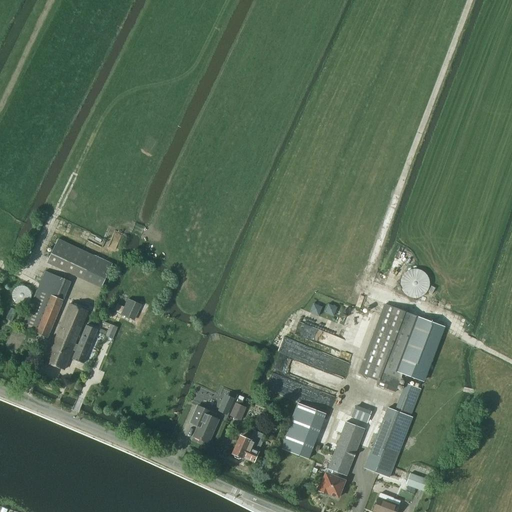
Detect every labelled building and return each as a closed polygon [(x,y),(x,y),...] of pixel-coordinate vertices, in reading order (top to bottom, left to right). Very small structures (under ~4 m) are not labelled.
[(48,261),(103,286),(114,263),(59,237),(48,261)] [(406,295),(407,296),(408,297),(410,298),(412,298),(413,298),(414,298),(415,298),(417,298),(418,298),(419,298),(420,297),(423,296),(424,296),(425,295),(426,294),(427,293),(427,292),(428,291),(429,290),(429,289),(429,287),(430,286),(430,285),(430,284),(430,282),(430,281),(429,280),(429,279),(429,277),(428,276),(427,275),(426,274),(426,273),(425,272),(424,272),(423,271),(421,270),(420,270),(419,269),(418,269),(416,269),(415,269),(414,269),(413,269),(411,269),(410,270),(409,270),(408,271),(407,271),(406,272),(405,273),(404,274),(403,275),(402,276),(402,277),(401,279),(401,280),(400,281),(400,282),(400,284),(400,285),(401,286),(401,288),(401,289),(402,290),(402,291),(403,292),(404,293),(405,294),(406,295)] [(35,333),(47,338),(71,282),(45,271),(22,326),(36,332),(35,333)] [(31,294),(31,293),(30,292),(30,291),(29,290),(28,288),(27,287),(26,287),(25,287),(25,286),(23,286),(21,285),(20,286),(18,286),(17,286),(15,287),(14,288),(13,289),(13,290),(12,290),(12,291),(12,292),(12,293),(11,294),(11,295),(11,296),(11,297),(12,298),(12,299),(12,300),(13,300),(13,301),(14,302),(16,303),(17,304),(18,305),(20,305),(21,305),(22,305),(24,305),(25,304),(26,304),(27,303),(29,301),(30,300),(30,299),(31,298),(31,296),(31,295),(31,294)] [(117,304),(114,312),(133,320),(136,313),(140,304),(129,299),(128,299),(125,308),(117,304)] [(49,349),(43,363),(63,370),(72,350),(74,344),(88,311),(69,303),(54,342),(51,349),(49,349)] [(313,304),(310,312),(318,316),(321,307),(313,304)] [(328,304),(325,313),(333,316),(337,308),(328,304)] [(385,304),(359,374),(377,381),(376,385),(395,392),(396,388),(396,389),(402,373),(423,319),(385,304)] [(11,308),(5,319),(11,322),(16,311),(11,308)] [(443,326),(423,319),(402,373),(422,381),(443,326)] [(74,344),(72,350),(76,351),(72,359),(83,364),(89,350),(97,330),(86,325),(78,345),(74,344)] [(106,335),(106,336),(112,339),(116,329),(117,327),(110,325),(110,326),(110,327),(107,332),(106,335)] [(387,408),(364,468),(388,478),(411,417),(410,417),(420,389),(405,384),(395,411),(387,408)] [(226,395),(223,401),(231,404),(233,398),(226,395)] [(237,399),(230,416),(240,420),(246,408),(240,406),(242,401),(237,399)] [(223,401),(218,412),(226,415),(231,404),(223,401)] [(297,403),(280,449),(308,459),(312,449),(318,451),(320,446),(314,443),(325,414),(297,403)] [(197,406),(190,422),(198,426),(193,437),(208,443),(218,420),(215,418),(216,414),(204,409),(203,409),(197,406)] [(325,473),(319,491),(320,493),(324,495),(326,494),(338,498),(364,429),(346,422),(326,474),(325,473)] [(243,457),(254,462),(265,436),(254,431),(250,441),(241,437),(233,454),(234,458),(239,460),(242,458),(243,457)] [(430,481),(410,474),(406,485),(426,492),(430,481)] [(378,498),(373,511),(375,511),(396,511),(399,506),(398,506),(400,502),(381,494),(379,498),(378,498)]
